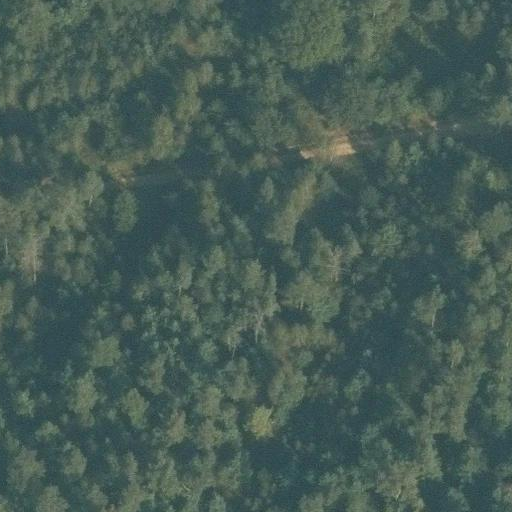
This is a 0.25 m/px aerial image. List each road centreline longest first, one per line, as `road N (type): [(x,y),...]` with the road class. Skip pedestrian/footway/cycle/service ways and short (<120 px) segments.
road 1 (track): [(0,200),(340,148)]
road 2 (track): [(340,148),(511,121)]
